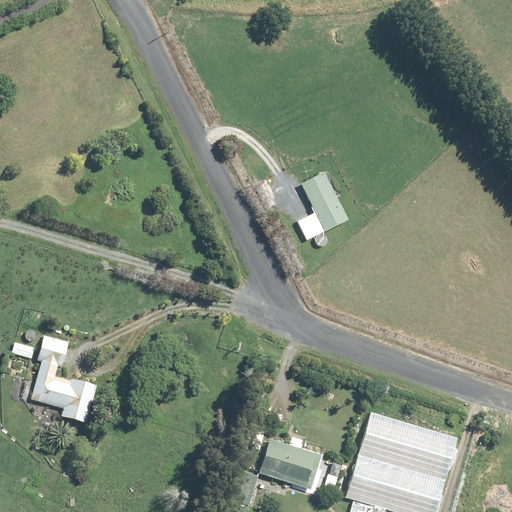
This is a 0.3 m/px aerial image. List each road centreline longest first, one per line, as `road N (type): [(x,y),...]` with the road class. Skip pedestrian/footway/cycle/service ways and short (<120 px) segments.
road 1 (unclassified): [(113,0),(154,48),(322,348),(511,403)]
road 2 (unknown): [(0,219),(243,297),(265,300),(289,288)]
